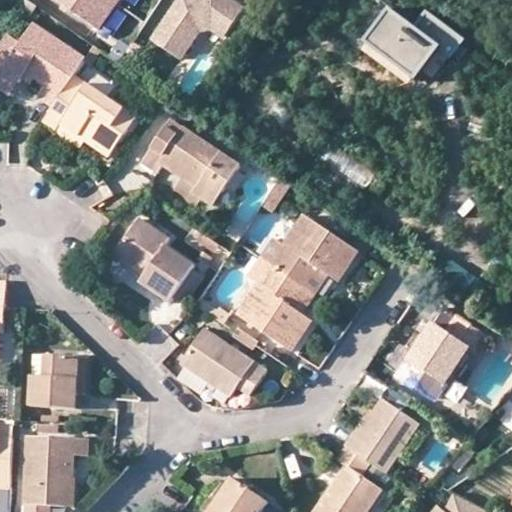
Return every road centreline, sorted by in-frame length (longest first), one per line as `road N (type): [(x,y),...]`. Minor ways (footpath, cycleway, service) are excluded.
road 1 (residential): [(190,428),(51,287),(26,250),(18,208)]
road 2 (residential): [(190,428),(282,421),(309,410),(403,284)]
